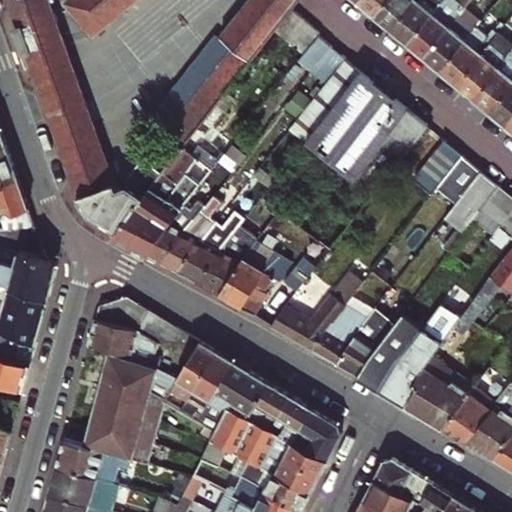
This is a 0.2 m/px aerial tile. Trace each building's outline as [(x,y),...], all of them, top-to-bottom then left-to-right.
[(114,180),(113,179),(49,0),(7,0),(77,193),(114,180)] [(66,0),(65,1),(93,34),(134,0),(66,0)] [(216,103),(273,31),(292,8),(298,0),(249,0),(220,37),(234,48),(170,127),(187,140),(216,103)] [(359,0),(358,1),(374,15),(386,0),(359,0)] [(386,0),(374,15),(390,28),(413,0),(386,0)] [(413,0),(390,28),(407,42),(441,0),(413,0)] [(441,0),(407,42),(423,55),(463,7),(468,0),(456,0),(455,2),(452,0),(441,0)] [(423,55),(440,69),(473,28),(480,20),(463,7),(423,55)] [(273,31),(284,40),(302,17),(292,8),(273,31)] [(284,40),(293,47),(312,25),(302,17),(284,40)] [(293,47),(302,55),(318,35),(320,32),(312,25),(293,47)] [(440,69),(456,83),(496,35),(493,32),(487,40),(473,28),(440,69)] [(456,83),(473,97),(506,57),(511,50),(511,49),(511,48),(496,35),(456,83)] [(300,61),(311,70),(331,45),(320,36),(300,61)] [(311,70),(323,80),(343,55),(331,45),(311,70)] [(289,127),(303,139),(359,68),(344,56),(289,127)] [(473,97),(490,111),(511,83),(511,62),(506,57),(473,97)] [(303,139),(373,196),(429,126),(359,68),(303,139)] [(511,83),(490,111),(506,124),(511,116),(511,83)] [(110,237),(128,246),(189,169),(198,158),(190,152),(224,108),(216,103),(187,140),(159,175),(116,229),(110,237)] [(431,160),(439,167),(455,147),(447,140),(431,160)] [(0,180),(17,174),(5,141),(0,142),(0,180)] [(219,160),(231,170),(245,153),(232,143),(219,160)] [(439,167),(449,175),(465,155),(455,147),(439,167)] [(445,180),(463,194),(482,169),(465,155),(449,175),(445,180)] [(445,180),(449,175),(439,167),(431,160),(430,159),(414,179),(428,201),(445,180)] [(90,214),(116,229),(159,175),(148,166),(141,161),(130,175),(121,177),(124,184),(116,186),(114,180),(77,193),(80,202),(90,214)] [(144,254),(168,224),(203,181),(189,169),(128,246),(144,254)] [(444,218),(463,232),(500,184),(482,169),(463,194),(444,218)] [(5,226),(34,222),(17,174),(0,180),(0,216),(1,216),(4,222),(5,226)] [(124,184),(121,177),(113,179),(114,180),(116,186),(124,184)] [(380,390),(394,366),(412,341),(501,224),(511,209),(511,194),(500,184),(463,232),(389,329),(371,354),(358,376),(380,390)] [(160,263),(176,271),(212,225),(206,220),(215,208),(206,202),(194,217),(189,215),(187,219),(192,221),(189,226),(185,223),(180,230),(182,231),(160,263)] [(511,209),(501,224),(511,233),(511,209)] [(176,271),(196,281),(224,241),(237,225),(228,219),(219,230),(212,225),(176,271)] [(196,281),(220,293),(243,257),(258,238),(238,223),(237,225),(224,241),(196,281)] [(144,254),(160,263),(182,231),(180,230),(168,224),(144,254)] [(269,293),(265,290),(274,275),(278,278),(290,259),(258,238),(243,257),(220,293),(255,315),(269,293)] [(500,282),(511,292),(511,249),(491,275),(500,282)] [(9,288),(48,300),(57,267),(56,261),(47,259),(20,250),(16,265),(0,259),(0,278),(11,282),(9,288)] [(285,280),(297,290),(317,263),(306,254),(285,280)] [(272,325),(313,349),(331,319),(333,320),(365,281),(352,270),(312,321),(285,306),(272,325)] [(473,300),(482,306),(500,282),(491,275),(473,300)] [(0,326),(36,341),(48,300),(9,288),(11,282),(0,278),(0,326)] [(96,318),(125,326),(139,302),(128,295),(99,305),(96,318)] [(454,327),(463,333),(482,306),(473,300),(454,327)] [(129,327),(137,331),(150,308),(139,302),(125,326),(129,327)] [(138,332),(149,338),(162,316),(150,308),(137,331),(138,332)] [(358,376),(371,354),(389,329),(369,314),(355,334),(344,353),(338,365),(358,376)] [(149,338),(162,345),(175,324),(162,316),(149,338)] [(110,350),(122,354),(129,327),(125,326),(96,318),(88,344),(110,350)] [(338,365),(344,353),(355,334),(333,320),(331,319),(313,349),(338,365)] [(162,345),(175,352),(187,331),(175,324),(162,345)] [(0,354),(29,363),(36,341),(0,326),(0,354)] [(122,354),(132,356),(138,332),(137,331),(129,327),(122,354)] [(175,352),(189,359),(201,340),(187,331),(175,352)] [(184,402),(199,377),(216,349),(201,340),(189,359),(188,361),(182,370),(179,374),(175,381),(174,382),(168,392),(184,402)] [(418,386),(414,383),(434,356),(412,341),(394,366),(380,390),(407,406),(418,386)] [(199,377),(217,387),(234,360),(216,349),(199,377)] [(84,445),(135,459),(145,462),(163,401),(168,392),(174,382),(132,356),(122,354),(110,350),(84,445)] [(167,361),(182,370),(188,361),(172,352),(167,361)] [(0,381),(22,388),(29,363),(0,354),(0,381)] [(443,428),(471,392),(476,385),(457,372),(456,374),(445,366),(446,364),(434,356),(414,383),(418,386),(407,406),(443,428)] [(217,387),(234,397),(250,370),(234,360),(217,387)] [(169,377),(175,381),(179,374),(172,370),(169,377)] [(229,406),(249,417),(270,382),(250,370),(234,397),(225,402),(216,416),(221,419),(229,406)] [(486,395),(494,402),(511,381),(503,374),(486,395)] [(249,417),(271,428),(292,394),(270,382),(249,417)] [(443,428),(467,443),(494,408),(479,397),(471,392),(443,428)] [(497,405),(494,402),(486,395),(483,392),(479,397),(494,408),(497,405)] [(0,420),(11,428),(19,400),(0,394),(0,420)] [(271,428),(294,440),(313,407),(292,394),(271,428)] [(467,443),(492,458),(511,434),(511,401),(504,396),(497,405),(494,408),(467,443)] [(311,491),(328,458),(294,440),(271,428),(249,417),(229,406),(221,419),(217,426),(213,433),(210,438),(227,446),(255,459),(311,491)] [(328,458),(341,433),(338,423),(313,407),(294,440),(328,458)] [(213,433),(217,426),(212,423),(205,419),(201,426),(213,433)] [(0,448),(5,449),(11,428),(0,420),(0,448)] [(511,470),(511,434),(492,458),(511,470)] [(200,456),(218,464),(227,446),(210,438),(200,456)] [(117,484),(128,487),(135,459),(84,445),(63,439),(55,466),(117,484)] [(204,479),(207,480),(218,464),(200,456),(191,472),(204,479)] [(423,499),(435,482),(395,457),(385,460),(376,478),(422,501),(423,499)] [(303,508),(311,491),(255,459),(247,474),(242,471),(238,479),(249,485),(253,477),(266,484),(264,488),(303,508)] [(48,492),(109,510),(117,484),(55,466),(48,492)] [(182,492),(195,498),(204,479),(191,472),(190,474),(182,492)] [(269,511),(300,511),(303,508),(264,488),(266,484),(253,477),(249,485),(238,479),(234,487),(245,493),(242,498),(269,511)] [(414,511),(422,501),(376,478),(366,497),(394,511),(414,511)] [(440,511),(454,494),(435,482),(423,499),(430,503),(422,511),(440,511)] [(269,511),(242,498),(245,493),(234,487),(231,492),(230,495),(231,498),(223,511),(269,511)] [(114,511),(115,511),(109,510),(48,492),(42,511),(114,511)] [(175,510),(179,511),(188,511),(195,498),(182,492),(178,501),(175,510)] [(440,511),(466,511),(472,504),(454,494),(440,511)] [(394,511),(366,497),(358,511),(394,511)]
